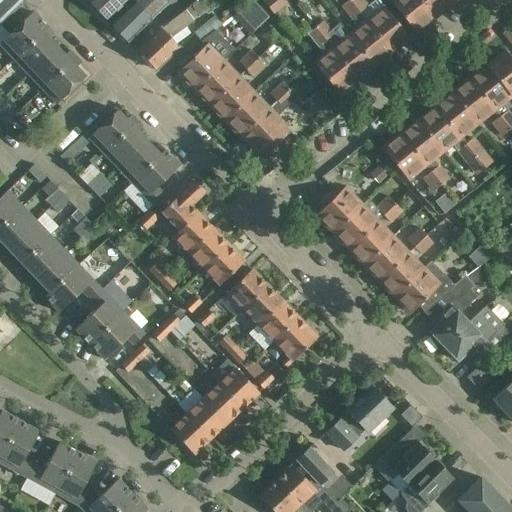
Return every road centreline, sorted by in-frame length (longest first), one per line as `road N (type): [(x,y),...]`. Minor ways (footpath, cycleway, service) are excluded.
road 1 (residential): [(266,214),(511,9)]
road 2 (residential): [(266,214),(53,0)]
road 3 (residential): [(189,511),(374,333)]
road 4 (residential): [(124,444),(104,397),(0,289)]
road 5 (residential): [(511,478),(374,333)]
road 6 (residential): [(374,333),(266,214)]
road 7 (residential): [(0,378),(124,444)]
